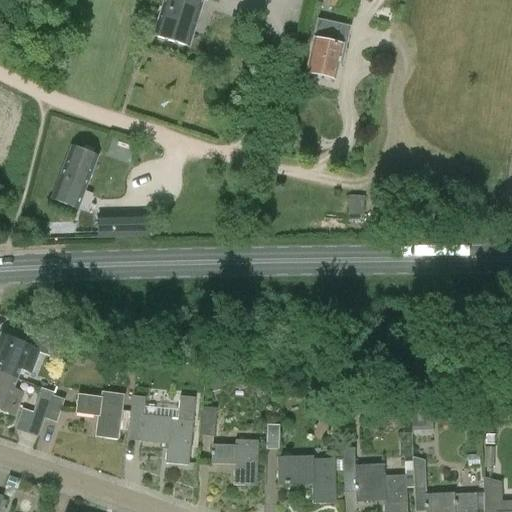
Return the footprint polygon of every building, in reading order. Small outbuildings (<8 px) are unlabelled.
[(188,48),(193,33),(202,0),(163,0),(152,36),(188,48)] [(349,27),(317,20),(312,40),(315,40),(307,74),(333,80),(336,66),(340,67),(349,27)] [(71,148),(52,198),(78,207),(97,158),(71,148)] [(146,237),(145,215),(97,216),(98,238),(146,237)] [(68,351),(71,341),(48,333),(45,343),(68,351)] [(0,337),(0,375),(16,381),(20,371),(30,375),(39,352),(0,337)] [(13,390),(16,381),(0,375),(0,411),(14,416),(23,394),(13,390)] [(32,415),(56,423),(64,400),(51,396),(53,392),(42,388),(32,415)] [(117,441),(124,397),(101,393),(100,399),(77,396),(75,415),(97,418),(94,438),(117,441)] [(188,467),(192,423),(194,399),(179,398),(177,422),(170,421),(170,419),(143,417),(144,399),(132,397),(126,441),(139,442),(139,441),(166,444),(164,465),(188,467)] [(213,438),(216,410),(202,409),(199,437),(213,438)] [(411,433),(432,431),(432,413),(410,414),(411,433)] [(278,451),(279,427),(266,426),(265,451),(278,451)] [(256,487),(257,442),(234,442),(234,447),(211,446),(211,466),(233,466),(232,487),(256,487)] [(342,474),(354,473),(355,502),(383,501),(383,511),(406,511),(405,476),(383,478),(383,466),(355,467),(354,449),(342,450),(342,474)] [(312,505),(335,504),(334,460),(312,461),(312,458),(276,459),(277,485),(311,484),(312,505)] [(413,493),(425,492),(424,461),(412,458),(413,493)] [(511,511),(511,502),(501,503),(500,484),(482,479),(483,511),(511,511)] [(476,511),(475,494),(453,495),(453,494),(424,496),(424,511),(476,511)]
